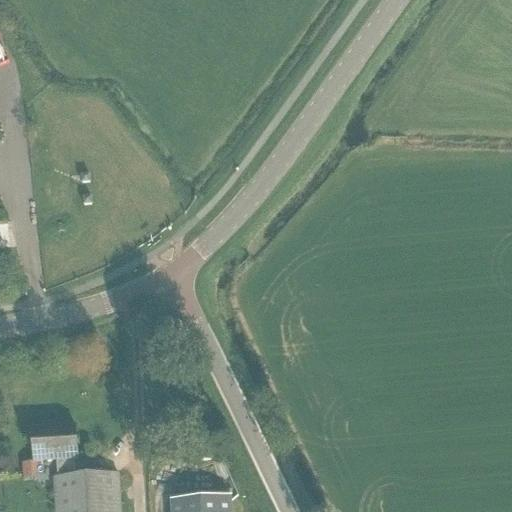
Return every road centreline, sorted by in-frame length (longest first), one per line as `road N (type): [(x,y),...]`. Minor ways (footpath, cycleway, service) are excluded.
road 1 (tertiary): [(173,276),(271,172),(395,0)]
road 2 (tertiary): [(288,511),(173,276)]
road 3 (tertiary): [(0,328),(101,306),(173,276)]
